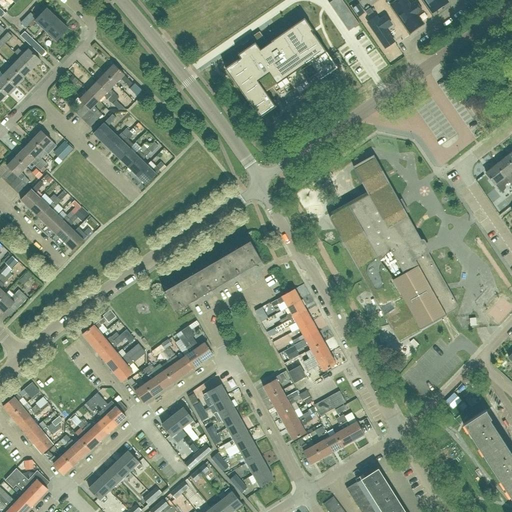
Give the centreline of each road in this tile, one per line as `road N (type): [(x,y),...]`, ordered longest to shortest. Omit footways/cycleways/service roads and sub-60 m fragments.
road 1 (tertiary): [(22,354),(259,183)]
road 2 (tertiary): [(400,434),(259,183)]
road 3 (tertiary): [(259,183),(121,0)]
road 4 (residential): [(421,70),(259,183)]
road 5 (residential): [(511,250),(461,172),(511,130)]
road 6 (residential): [(302,491),(227,357)]
road 7 (residential): [(138,199),(34,98)]
road 8 (residential): [(34,98),(91,37),(90,23),(68,0)]
